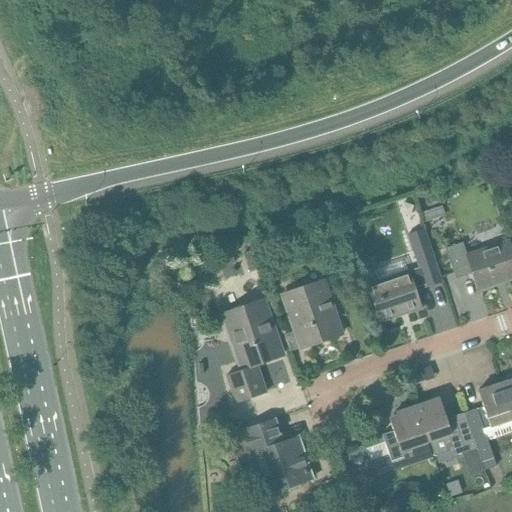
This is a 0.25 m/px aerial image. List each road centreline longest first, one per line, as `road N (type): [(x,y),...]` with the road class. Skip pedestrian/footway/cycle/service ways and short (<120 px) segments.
road 1 (motorway): [(0,204),(340,120),(453,71),(511,34)]
road 2 (residential): [(259,400),(511,322)]
road 3 (secondary): [(54,511),(0,262)]
